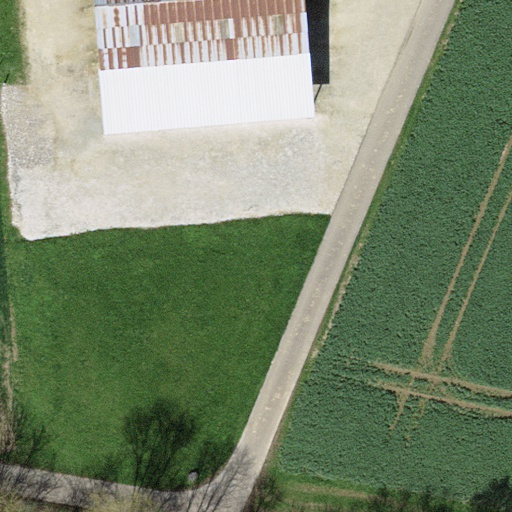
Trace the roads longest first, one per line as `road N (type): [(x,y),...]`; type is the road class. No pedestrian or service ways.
road 1 (track): [(434,0),(215,511)]
road 2 (track): [(150,511),(0,487)]
